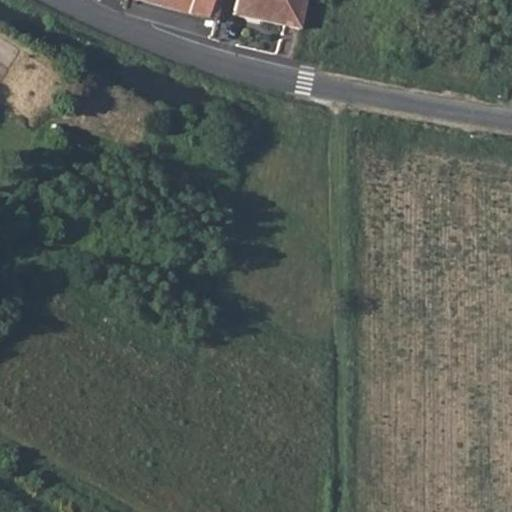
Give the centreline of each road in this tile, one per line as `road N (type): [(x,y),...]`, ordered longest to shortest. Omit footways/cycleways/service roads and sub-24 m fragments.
road 1 (residential): [(58,0),(167,49),(303,83)]
road 2 (unclassified): [(303,83),(511,124)]
